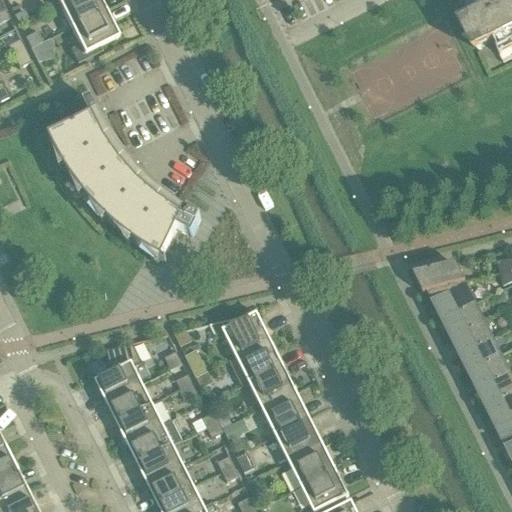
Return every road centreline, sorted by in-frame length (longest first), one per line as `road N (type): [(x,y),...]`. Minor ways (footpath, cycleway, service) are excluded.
road 1 (residential): [(406,511),(148,0)]
road 2 (residential): [(123,511),(62,391),(13,349)]
road 3 (residential): [(13,349),(5,384),(68,511)]
